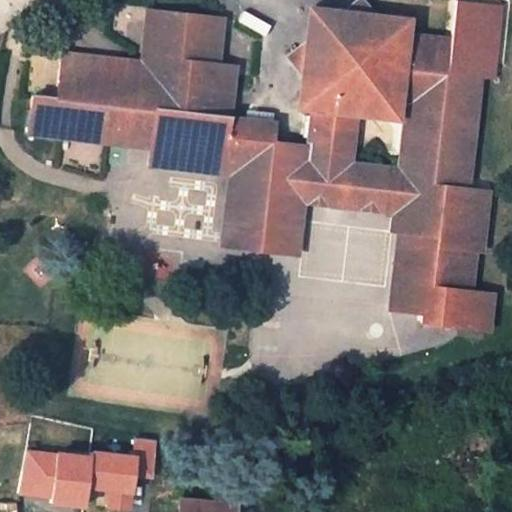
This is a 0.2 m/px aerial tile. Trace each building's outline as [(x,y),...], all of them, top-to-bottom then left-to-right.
[(268,178),(229,173),(221,248),(297,256),(302,206),(389,215),(387,233),(395,234),(386,310),(421,313),(420,323),(492,331),(496,292),(473,289),(477,252),(485,253),(492,188),(472,186),(484,76),(495,77),(502,8),(458,3),(454,37),(412,32),(414,15),(308,4),(296,111),(308,112),(304,143),(273,140),(268,178)] [(29,136),(126,146),(128,136),(151,139),(150,148),(148,165),(229,173),(268,178),(273,140),(274,122),(228,116),(233,65),(216,62),(222,15),(149,8),(143,54),(148,54),(146,70),(99,65),(100,55),(62,51),(56,99),(33,97),(29,136)] [(148,54),(143,54),(142,59),(100,55),(99,65),(146,70),(148,54)] [(128,136),(126,146),(150,148),(151,139),(128,136)] [(24,469),(134,483),(138,441),(47,430),(48,419),(31,417),(24,469)] [(226,511),(227,503),(179,499),(178,511),(226,511)] [(3,509),(16,508),(15,500),(3,501),(3,509)]
